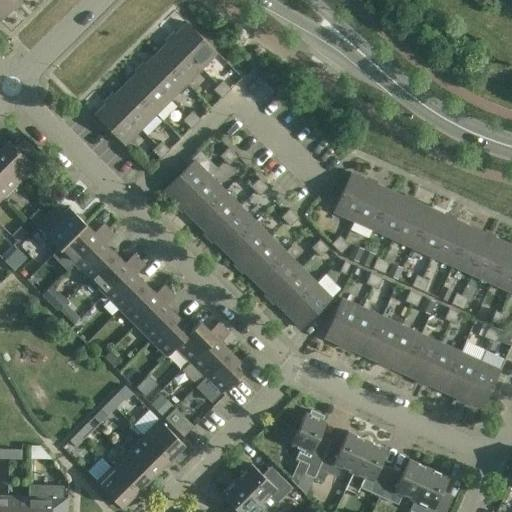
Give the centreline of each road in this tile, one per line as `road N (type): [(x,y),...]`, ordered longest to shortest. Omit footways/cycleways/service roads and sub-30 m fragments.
road 1 (residential): [(127,206),(237,98),(315,177)]
road 2 (residential): [(293,367),(127,206)]
road 3 (residential): [(494,455),(293,367)]
road 4 (residential): [(148,511),(293,367)]
road 5 (tertiary): [(511,147),(457,126),(352,47)]
road 6 (residential): [(127,206),(10,88)]
road 7 (residential): [(10,88),(100,0)]
